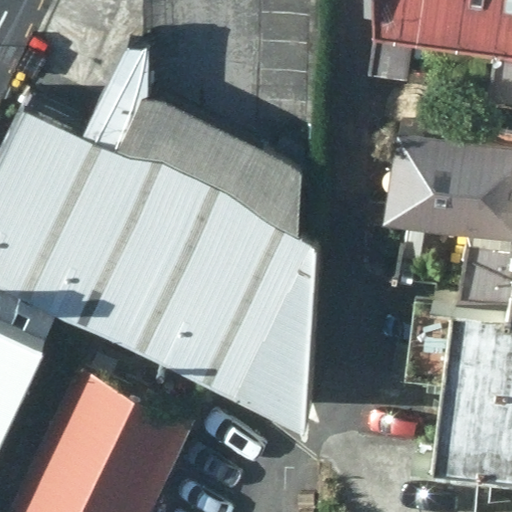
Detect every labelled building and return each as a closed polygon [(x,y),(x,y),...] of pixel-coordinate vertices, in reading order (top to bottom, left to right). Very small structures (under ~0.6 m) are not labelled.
[(511,0),(377,0),(378,11),(511,27),(511,0)] [(34,73),(0,142),(0,236),(317,397),(328,222),(308,206),(308,148),(155,69),(155,19),(138,14),(95,104),(34,73)] [(418,21),(380,16),(373,81),(409,86),(418,21)] [(511,279),(511,35),(503,35),(496,82),(511,83),(511,232),(473,226),(467,273),(511,279)] [(511,216),(511,124),(404,107),(392,200),(511,216)] [(0,430),(62,299),(0,269),(0,430)] [(511,443),(511,279),(467,273),(424,273),(415,353),(453,356),(443,434),(511,443)] [(146,511),(199,402),(88,346),(9,511),(146,511)]
